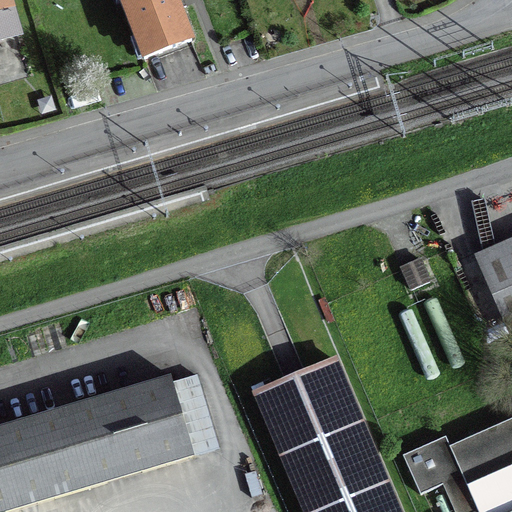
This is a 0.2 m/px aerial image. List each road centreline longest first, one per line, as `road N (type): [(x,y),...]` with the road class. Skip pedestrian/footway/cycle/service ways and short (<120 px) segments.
road 1 (residential): [(0,326),(511,167)]
road 2 (residential): [(0,164),(511,12)]
